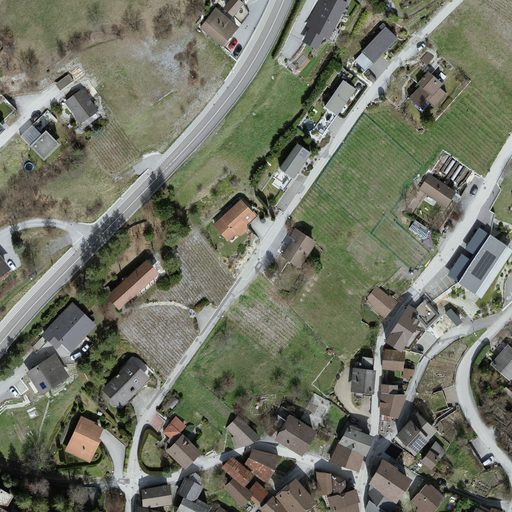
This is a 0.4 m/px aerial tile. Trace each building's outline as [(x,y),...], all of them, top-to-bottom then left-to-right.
[(229,0),(223,6),(233,17),(246,6),(240,0),(229,0)] [(340,0),(322,0),(300,43),(317,51),(324,38),(329,40),(348,4),(340,0)] [(216,7),(199,27),(223,47),(240,27),(216,7)] [(386,27),(363,51),(375,63),(398,39),(386,27)] [(434,66),(415,95),(437,109),(455,80),(434,66)] [(60,87),(74,80),(71,73),(57,80),(60,87)] [(343,79),(324,106),(338,115),(357,89),(343,79)] [(0,82),(0,132),(25,104),(0,82)] [(84,82),(68,102),(95,125),(112,105),(84,82)] [(50,112),(28,136),(55,159),(76,135),(50,112)] [(297,143),(280,168),(293,178),(311,153),(297,143)] [(462,186),(426,172),(417,194),(453,208),(462,186)] [(241,199),(212,225),(227,242),(256,216),(241,199)] [(511,239),(489,223),(450,278),(482,300),(511,256),(511,239)] [(316,243),(295,229),(278,253),(299,267),(316,243)] [(156,247),(115,284),(131,302),(173,264),(156,247)] [(0,257),(0,275),(9,269),(0,257)] [(374,287),(363,303),(386,318),(397,302),(374,287)] [(416,305),(425,323),(438,316),(429,298),(416,305)] [(72,305),(43,335),(56,347),(61,342),(70,351),(94,326),(72,305)] [(423,326),(406,316),(389,343),(406,354),(423,326)] [(511,349),(507,344),(484,366),(503,387),(511,378),(511,349)] [(54,356),(28,373),(42,393),(68,377),(54,356)] [(407,359),(387,358),(387,372),(406,373),(407,359)] [(133,359),(98,392),(115,410),(150,377),(133,359)] [(371,367),(348,367),(348,396),(371,396),(371,367)] [(398,389),(384,388),(382,417),(397,418),(398,389)] [(417,416),(397,439),(415,455),(435,431),(417,416)] [(93,422),(82,417),(66,451),(89,461),(99,440),(96,439),(101,429),(92,425),(93,422)] [(238,418),(228,428),(235,436),(233,438),(235,447),(248,444),(259,437),(238,418)] [(314,433),(288,419),(276,441),(301,455),(314,433)] [(183,427),(176,420),(164,432),(171,438),(168,441),(173,446),(168,452),(185,467),(199,452),(177,433),(183,427)] [(340,444),(332,461),(358,470),(364,454),(371,438),(348,429),(340,444)] [(436,443),(423,461),(431,469),(444,452),(436,443)] [(253,451),(245,464),(268,480),(280,458),(253,451)] [(253,475),(232,458),(223,469),(235,478),(225,488),(241,506),(249,498),(257,504),(266,492),(257,483),(249,491),(244,487),(253,475)] [(396,469),(383,461),(371,484),(367,508),(367,511),(389,511),(411,481),(395,471),(396,469)] [(330,475),(317,473),(319,495),(333,492),(334,495),(345,492),(344,480),(330,475)] [(186,497),(177,511),(205,511),(207,510),(192,502),(200,488),(186,480),(179,493),(186,497)] [(296,481),(263,509),(265,511),(289,511),(290,511),(289,511),(303,511),(315,503),(296,481)] [(18,494),(0,485),(0,511),(29,511),(12,504),(18,494)] [(427,486),(413,502),(420,507),(417,511),(419,511),(430,511),(442,497),(431,487),(429,489),(427,486)] [(169,487),(142,490),(144,507),(171,503),(169,487)] [(355,491),(328,499),(332,511),(357,511),(356,504),(358,503),(355,491)]
